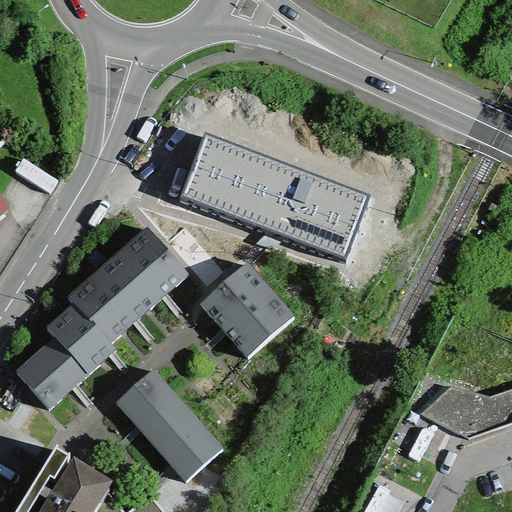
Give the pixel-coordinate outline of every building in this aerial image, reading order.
[(70,300),(75,307),(109,345),(187,276),(148,231),(70,300)] [(249,359),(295,319),(247,265),(202,305),(249,359)] [(109,345),(75,307),(48,330),(57,339),(18,373),(50,409),(115,351),(109,345)] [(221,452),(152,373),(117,403),(186,482),(221,452)] [(445,384),(417,411),(461,433),(470,425),(473,428),(470,438),(511,423),(511,415),(504,392),(483,399),(442,389),(446,385),(445,384)] [(97,511),(108,495),(111,490),(76,468),(48,511),(97,511)] [(97,511),(118,511),(121,511),(108,495),(97,511)]
